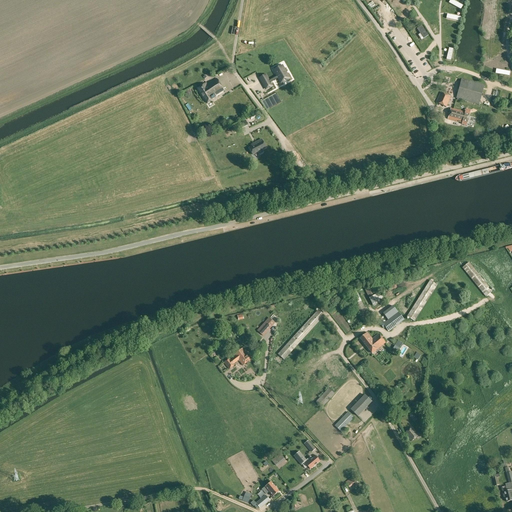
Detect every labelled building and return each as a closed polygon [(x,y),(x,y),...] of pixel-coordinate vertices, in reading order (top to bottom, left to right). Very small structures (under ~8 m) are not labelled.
[(451,0),(450,0),(449,3),(460,9),(462,6),(451,0)] [(402,15),(411,10),(409,6),(399,11),(402,15)] [(417,29),(424,39),(428,36),(422,26),(417,29)] [(426,41),(433,51),(436,49),(429,39),(426,41)] [(421,65),(415,69),(418,74),(424,71),(421,65)] [(277,76),(269,81),(270,83),(278,78),(280,83),(284,81),(284,80),(285,80),(286,80),(289,78),(284,68),(282,66),(274,70),(276,73),(275,73),(277,76)] [(266,75),(260,78),(266,89),(268,88),(268,87),(269,87),(271,86),(270,83),(269,81),(266,75)] [(206,83),(197,89),(207,104),(211,101),(211,100),(213,99),(216,97),(215,96),(224,90),(217,79),(207,84),(206,83)] [(456,98),(479,105),(484,85),(462,79),(456,98)] [(227,92),(215,99),(218,104),(230,98),(227,92)] [(436,102),(446,107),(450,97),(440,93),(436,102)] [(224,115),(236,109),(231,100),(219,106),(224,115)] [(462,124),(466,125),(470,110),(466,109),(465,112),(451,108),(448,119),(462,123),(462,124)] [(238,111),(226,117),(229,123),(241,117),(238,111)] [(252,147),(249,148),(253,155),(257,152),(258,154),(260,154),(263,153),(263,151),(262,150),(266,148),(262,139),(251,145),(252,147)] [(462,268),(485,297),(492,291),(469,262),(462,268)] [(407,316),(414,321),(437,285),(430,280),(407,316)] [(363,287),(373,307),(383,301),(385,300),(381,292),(376,294),(369,282),(363,287)] [(347,291),(364,324),(372,321),(354,287),(347,291)] [(278,354),(284,360),(324,316),(318,310),(278,354)] [(385,327),(389,332),(404,320),(398,312),(397,313),(395,311),(393,312),(395,314),(384,323),(382,320),(379,322),(383,328),(385,327)] [(275,323),(269,318),(257,331),(263,336),(275,323)] [(360,338),(372,354),(377,350),(385,343),(378,334),(372,339),(367,333),(360,338)] [(403,344),(398,341),(395,346),(400,349),(403,344)] [(224,362),(229,369),(234,365),(233,364),(238,360),(243,366),(251,360),(242,348),(234,354),(235,356),(230,360),(229,358),(224,362)] [(315,402),(322,408),(335,394),(328,388),(315,402)] [(350,409),(358,416),(372,402),(364,395),(350,409)] [(341,432),(343,434),(347,429),(345,427),(354,418),(348,412),(334,426),(341,432)] [(405,433),(411,441),(418,436),(412,428),(405,433)] [(304,444),(311,452),(315,449),(308,440),(304,444)] [(308,467),(310,469),(315,465),(309,458),(306,460),(299,452),(294,456),(301,464),(305,469),(308,467)] [(273,462),(276,466),(285,459),(281,455),(273,462)] [(309,458),(315,465),(319,461),(317,459),(318,458),(316,455),(312,458),(310,456),(309,458)] [(492,474),(495,486),(499,485),(497,478),(500,477),(499,472),(492,474)] [(346,482),(350,487),(354,484),(356,486),(358,484),(352,477),(346,482)] [(265,487),(273,497),(279,492),(271,482),(265,487)] [(506,498),(507,502),(511,501),(511,497),(510,498),(508,491),(507,491),(506,486),(501,487),(504,499),(506,498)] [(256,503),(260,509),(270,500),(265,495),(256,503)]
